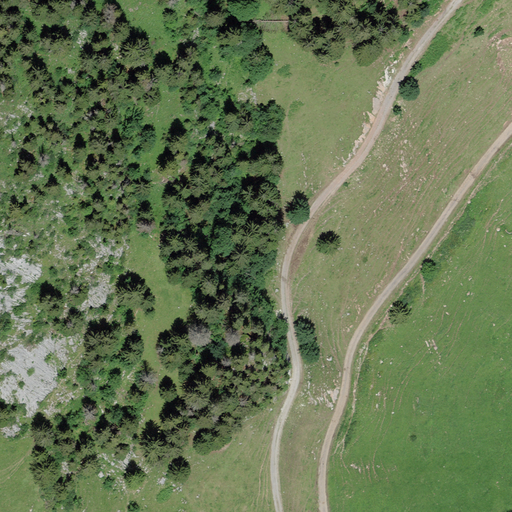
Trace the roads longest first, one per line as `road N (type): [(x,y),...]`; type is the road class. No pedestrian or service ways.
road 1 (track): [(455,0),(403,56),(365,151),(319,202),(292,253),(296,371),(276,439),(279,511)]
road 2 (unclassified): [(511,128),(350,348),(323,462),(324,511)]
